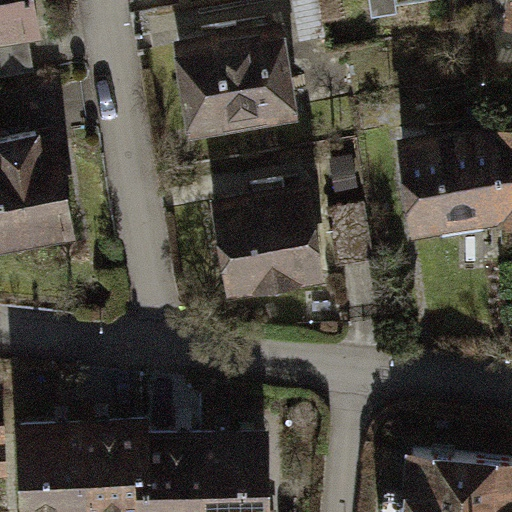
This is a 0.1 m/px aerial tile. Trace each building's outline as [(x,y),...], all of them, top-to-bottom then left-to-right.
[(53,31),(48,0),(0,0),(0,75),(48,68),(43,33),(53,31)] [(309,11),(181,32),(199,139),(327,117),(309,11)] [(12,141),(4,99),(0,99),(0,251),(1,254),(92,237),(71,130),(12,141)] [(511,130),(420,139),(428,234),(511,227),(511,130)] [(222,183),(246,295),(345,274),(342,261),(391,251),(377,187),(333,196),(326,161),(222,183)] [(33,415),(36,511),(284,511),(281,422),(167,427),(166,409),(33,415)] [(511,511),(511,438),(416,436),(413,511),(511,511)]
